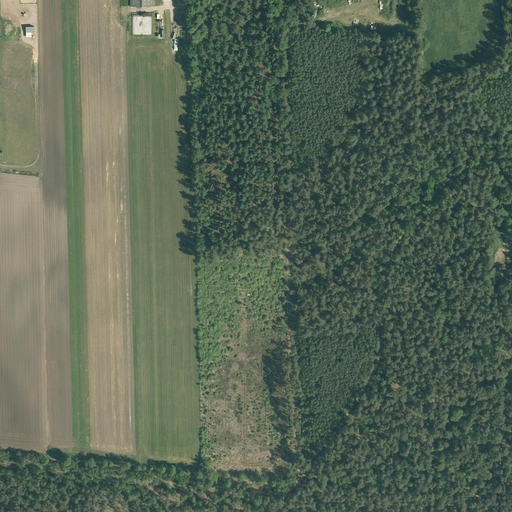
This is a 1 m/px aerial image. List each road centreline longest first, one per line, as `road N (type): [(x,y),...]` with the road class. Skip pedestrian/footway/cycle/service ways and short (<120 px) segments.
road 1 (track): [(303,477),(374,369),(385,283),(401,234),(450,181),(511,138)]
road 2 (track): [(510,511),(472,492),(303,477)]
